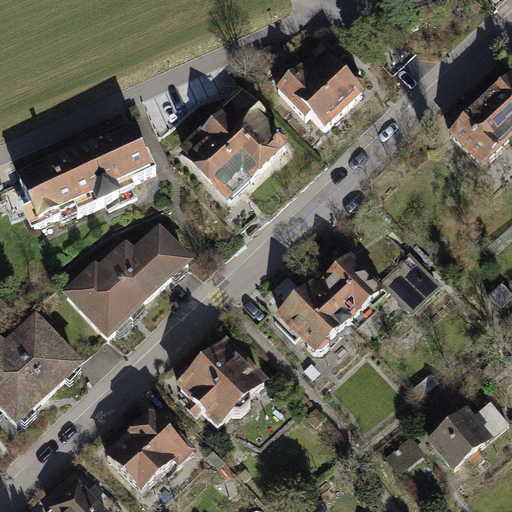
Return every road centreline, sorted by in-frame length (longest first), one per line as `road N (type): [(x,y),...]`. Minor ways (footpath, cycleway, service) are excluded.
road 1 (residential): [(0,502),(223,285),(511,27)]
road 2 (residential): [(0,156),(337,5)]
